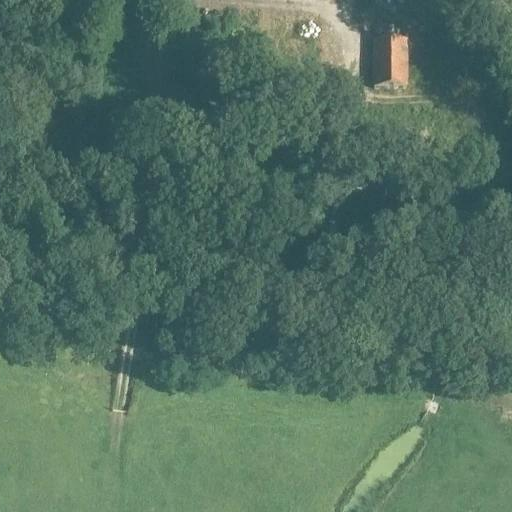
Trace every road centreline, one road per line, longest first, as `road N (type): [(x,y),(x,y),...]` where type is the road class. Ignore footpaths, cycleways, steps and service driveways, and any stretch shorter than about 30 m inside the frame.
road 1 (track): [(511,334),(0,274)]
road 2 (track): [(145,28),(155,127),(129,289),(116,511)]
road 3 (track): [(318,108),(155,127)]
